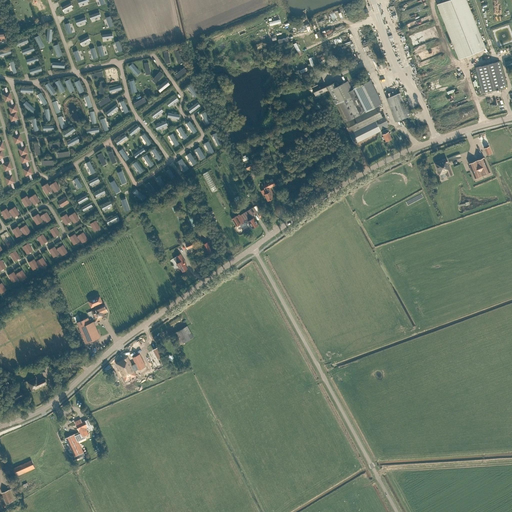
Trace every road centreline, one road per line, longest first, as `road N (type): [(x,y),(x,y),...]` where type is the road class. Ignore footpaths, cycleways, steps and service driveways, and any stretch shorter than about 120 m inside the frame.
road 1 (unclassified): [(3,425),(58,398),(253,246)]
road 2 (unclassified): [(397,511),(253,246)]
road 3 (unclassified): [(253,246),(393,157),(511,117)]
